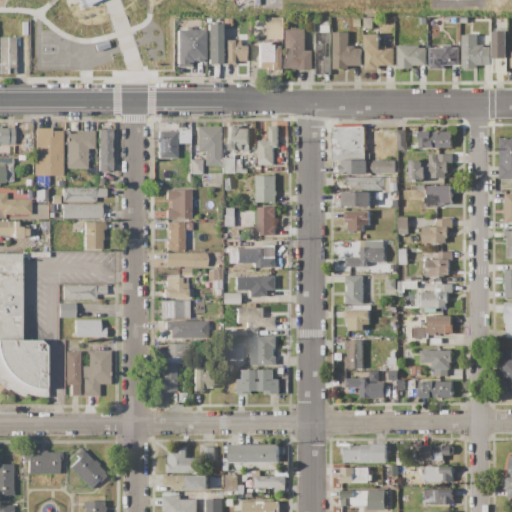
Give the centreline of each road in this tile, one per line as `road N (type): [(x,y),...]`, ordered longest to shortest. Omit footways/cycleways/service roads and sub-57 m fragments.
road 1 (residential): [(0,423),(511,421)]
road 2 (tertiary): [(0,100),(511,101)]
road 3 (residential): [(477,101),(479,511)]
road 4 (residential): [(135,101),(135,511)]
road 5 (residential): [(311,101),(311,511)]
